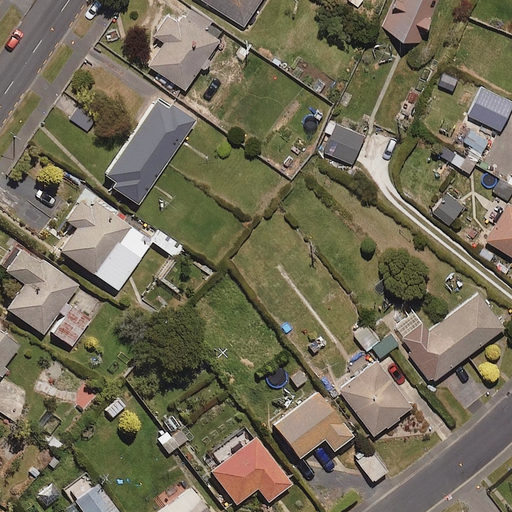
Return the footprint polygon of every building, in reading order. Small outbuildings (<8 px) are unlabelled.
[(259,0),(210,0),(244,22),(259,0)] [(439,0),(394,0),(383,23),(419,41),(439,0)] [(208,20),(190,7),(183,16),(169,6),(152,28),(165,37),(148,61),(184,87),(222,35),(206,23),(208,20)] [(511,102),(511,99),(481,84),(468,112),(500,127),(511,102)] [(193,118),(156,93),(102,173),(115,182),(112,185),(137,202),(193,118)] [(95,117),(78,106),(70,118),(86,130),(95,117)] [(364,132),(335,120),(323,148),(352,160),(364,132)] [(488,139),(470,128),(451,159),(469,170),(488,139)] [(463,203),(448,190),(433,208),(448,221),(463,203)] [(150,239),(83,191),(64,217),(74,224),(58,246),(115,288),(150,239)] [(511,200),(508,199),(485,235),(511,251),(511,200)] [(76,282),(18,243),(1,267),(21,281),(4,306),(42,332),(44,328),(69,345),(88,317),(64,300),(76,282)] [(505,322),(479,289),(428,327),(407,300),(389,314),(413,346),(407,350),(429,379),(505,322)] [(380,336),(367,320),(354,331),(366,347),(380,336)] [(0,366),(17,343),(0,330),(0,366)] [(398,340),(390,330),(372,344),(381,354),(398,340)] [(413,402),(378,357),(368,364),(365,361),(337,383),(375,432),(413,402)] [(350,434),(314,388),(271,422),(298,455),(322,436),(332,448),(350,434)] [(289,481),(246,426),(226,441),(233,450),(209,469),(235,502),(255,485),(266,499),(289,481)] [(185,437),(179,429),(169,436),(165,430),(154,437),(166,452),(185,437)] [(385,469),(370,448),(356,458),(371,480),(385,469)] [(208,511),(181,477),(156,497),(163,505),(153,511),(208,511)] [(61,493),(47,480),(30,498),(44,511),(61,493)] [(117,511),(96,482),(73,498),(83,511),(117,511)]
